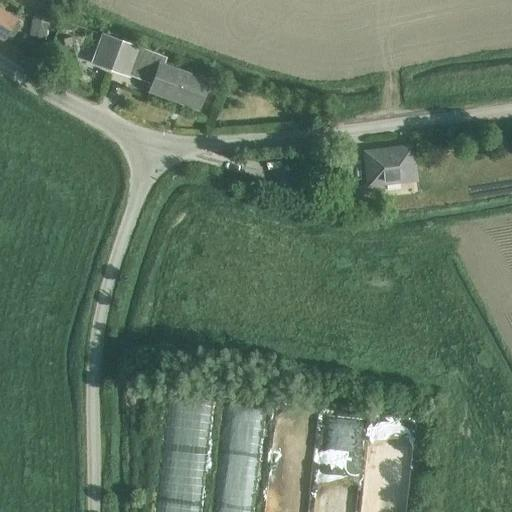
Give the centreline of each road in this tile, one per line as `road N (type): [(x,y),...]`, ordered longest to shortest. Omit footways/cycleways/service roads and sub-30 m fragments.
road 1 (unclassified): [(94,511),(92,369),(102,305),(161,147)]
road 2 (unclassified): [(511,105),(161,147)]
road 3 (unclassified): [(161,147),(0,63)]
